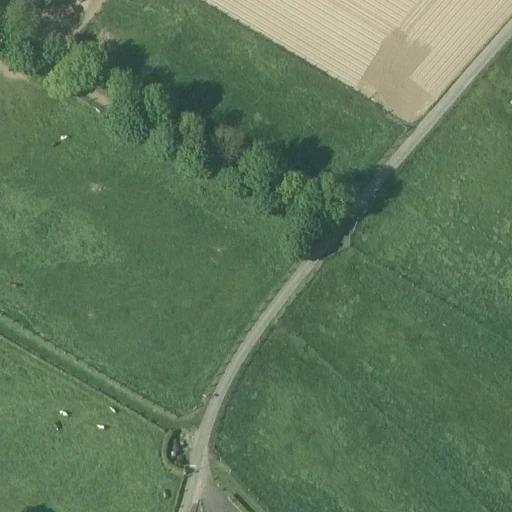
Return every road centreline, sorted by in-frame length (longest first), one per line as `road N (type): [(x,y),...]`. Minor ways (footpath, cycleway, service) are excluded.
road 1 (track): [(511,30),(330,239),(248,344),(218,397),(199,456),(254,511)]
road 2 (track): [(330,239),(0,40)]
road 3 (track): [(202,442),(0,330)]
